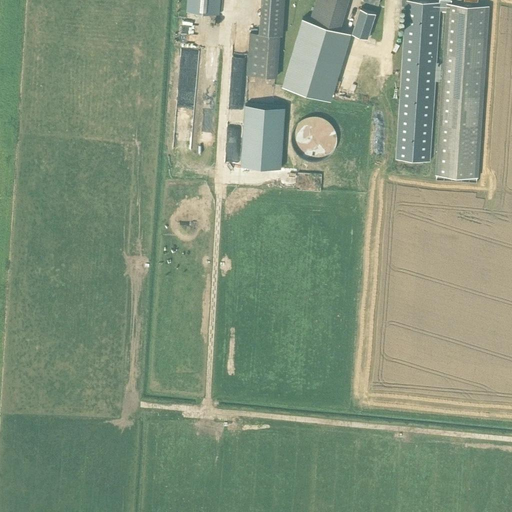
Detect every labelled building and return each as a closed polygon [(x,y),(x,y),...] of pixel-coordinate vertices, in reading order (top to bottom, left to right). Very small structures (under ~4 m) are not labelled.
[(188,0),(187,11),(219,14),(219,0),(188,0)] [(285,0),(261,0),(259,33),(250,32),(248,74),(278,77),(281,34),(283,35),(285,0)] [(307,18),(290,80),(328,92),(346,30),(340,29),(348,0),(316,0),(311,20),(307,18)] [(390,119),(388,158),(405,159),(405,163),(422,164),(423,160),(430,161),(432,121),(439,11),(440,2),(439,2),(413,0),(401,0),(402,5),(406,5),(403,38),(396,37),(390,119)] [(446,11),(435,174),(490,176),(501,5),(451,3),(451,0),(439,0),(439,2),(440,2),(439,11),(446,11)] [(361,10),(353,34),(369,40),(377,15),(361,10)] [(242,165),(281,167),(285,106),(246,104),(242,165)]
